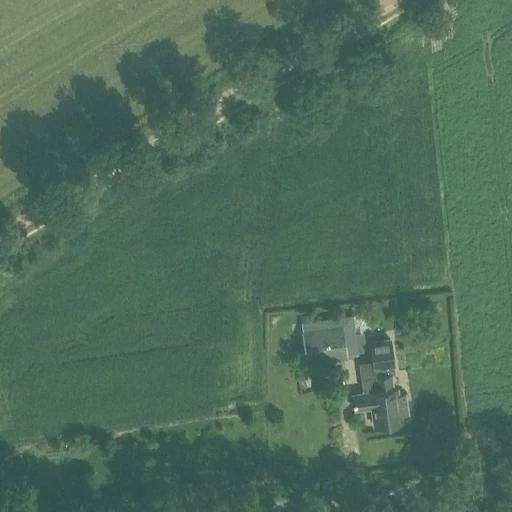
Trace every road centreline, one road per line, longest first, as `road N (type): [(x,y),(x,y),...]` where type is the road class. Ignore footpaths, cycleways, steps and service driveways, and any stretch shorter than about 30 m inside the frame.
road 1 (track): [(0,236),(392,0)]
road 2 (tertiary): [(282,511),(511,477)]
